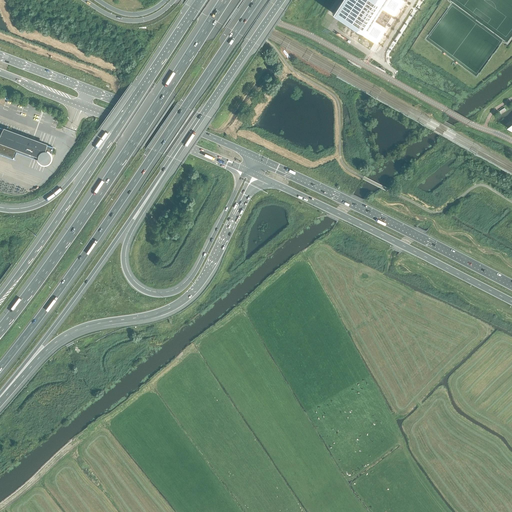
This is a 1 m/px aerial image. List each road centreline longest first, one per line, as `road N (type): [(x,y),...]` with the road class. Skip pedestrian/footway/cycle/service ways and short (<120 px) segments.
road 1 (motorway): [(0,367),(257,0)]
road 2 (motorway): [(224,0),(0,329)]
road 3 (motorway): [(0,398),(67,335),(157,313),(190,295),(255,174)]
road 4 (motorway): [(245,170),(193,275),(174,292),(154,294),(128,277),(123,250),(170,158)]
road 5 (motorway): [(0,394),(170,158)]
road 6 (trunk): [(255,174),(511,301)]
road 7 (trunk): [(511,283),(258,157)]
road 8 (trunk): [(258,157),(0,56)]
road 9 (trunk): [(0,72),(245,170)]
road 10 (unclassified): [(511,140),(277,22)]
road 11 (motorway): [(129,109),(0,298)]
road 12 (motorway): [(170,158),(279,0)]
road 13 (motorway): [(129,109),(55,195),(22,210),(0,208)]
road 14 (motorway): [(202,0),(129,109)]
